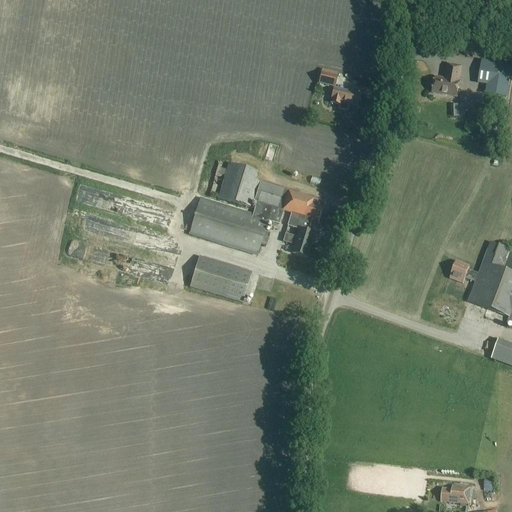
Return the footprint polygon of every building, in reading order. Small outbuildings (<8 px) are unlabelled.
[(482,63),(478,85),(487,86),(485,95),(506,98),(508,90),(511,69),(482,63)] [(446,79),(436,77),(433,93),(458,97),(461,82),(460,81),(463,67),(449,64),(446,79)] [(335,88),(337,77),(321,73),(319,84),(335,88)] [(343,91),(334,89),(331,103),(340,105),(341,103),(357,106),(359,95),(343,91)] [(251,202),(253,203),(256,204),(252,217),(200,201),(190,234),(257,254),(267,222),(278,225),(283,212),(291,214),(287,227),(299,230),(292,254),(306,258),(313,235),(308,233),(311,221),(317,223),(323,203),(257,182),(259,175),(227,165),(225,171),(217,169),(208,198),(248,210),(251,202)] [(76,216),(74,227),(88,230),(90,220),(76,216)] [(91,231),(101,230),(101,221),(90,222),(91,231)] [(84,243),(79,258),(95,263),(100,248),(84,243)] [(511,246),(510,246),(509,250),(490,243),(479,274),(468,271),(469,268),(456,263),(451,279),(463,284),(465,279),(476,283),(468,303),(487,310),(496,314),(509,319),(508,323),(511,324),(511,246)] [(243,304),(252,273),(199,258),(190,288),(243,304)] [(511,367),(511,345),(499,341),(492,360),(511,367)] [(494,482),(485,482),(484,491),(493,492),(494,482)] [(442,489),(441,502),(469,505),(471,487),(452,486),(452,490),(442,489)]
